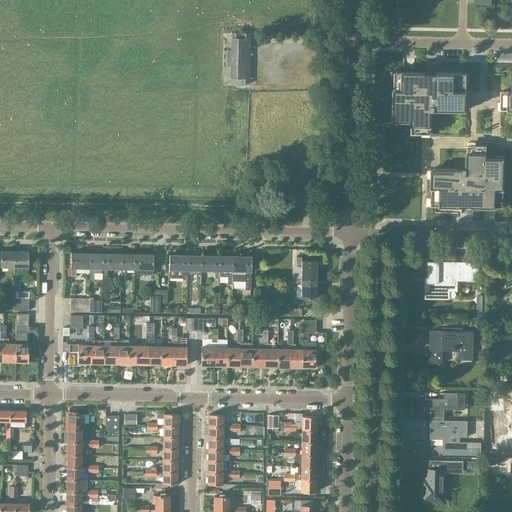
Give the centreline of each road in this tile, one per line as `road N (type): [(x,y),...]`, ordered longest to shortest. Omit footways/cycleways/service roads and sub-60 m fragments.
road 1 (unclassified): [(350,232),(67,226)]
road 2 (residential): [(393,511),(398,234)]
road 3 (unclassified): [(350,232),(355,41)]
road 4 (unclassified): [(347,400),(350,232)]
road 5 (residential): [(48,394),(51,226)]
road 6 (residential): [(347,400),(192,397)]
road 7 (residential): [(192,397),(48,394)]
